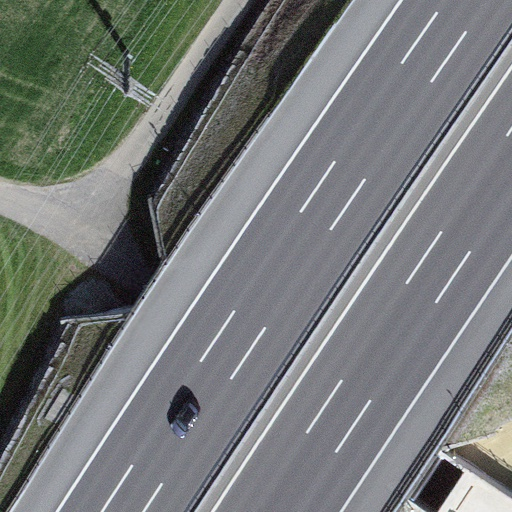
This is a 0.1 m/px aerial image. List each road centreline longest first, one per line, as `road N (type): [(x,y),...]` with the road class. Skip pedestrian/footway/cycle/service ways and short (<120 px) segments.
road 1 (motorway): [(472,0),(126,511)]
road 2 (motorway): [(275,511),(511,163)]
road 3 (track): [(80,229),(235,0)]
